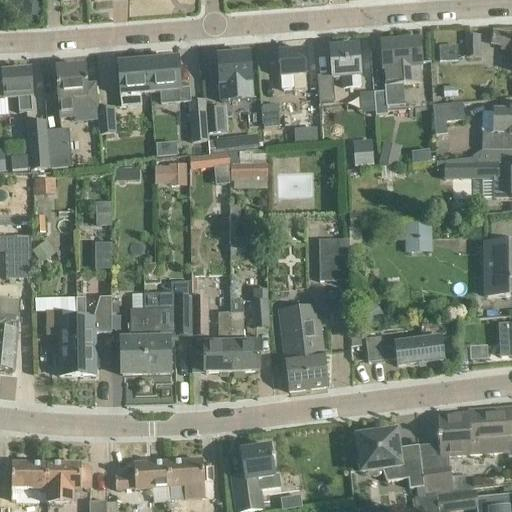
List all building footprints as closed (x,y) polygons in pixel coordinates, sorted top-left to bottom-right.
[(22,1),(20,23),(38,25),(41,3),(22,1)] [(491,47),(511,50),(511,37),(493,35),(491,47)] [(465,38),(465,59),(480,59),(480,37),(465,38)] [(420,71),(421,71),(419,43),(381,46),(383,74),(384,74),(385,90),(392,89),(392,88),(412,87),(421,86),(420,71)] [(333,80),(342,80),(343,91),(360,89),(360,78),(361,78),(358,48),(345,49),(345,46),(333,47),(333,50),(330,50),(333,80)] [(439,48),(440,64),(458,63),(457,48),(439,48)] [(279,55),(278,55),(280,82),(281,82),(282,92),(285,94),(294,93),(294,95),(307,94),(306,80),(307,80),(307,77),(305,52),(279,55)] [(232,58),(217,59),(219,88),(220,88),(221,104),(252,102),(251,85),(249,56),(246,57),(242,54),(235,55),(232,58)] [(180,92),(177,62),(148,65),(150,96),(160,95),(161,106),(188,104),(190,104),(189,91),(180,92)] [(140,96),(150,96),(148,65),(117,67),(120,98),(121,109),(141,108),(140,96)] [(85,69),(57,71),(58,85),(57,85),(58,102),(59,102),(61,119),(75,118),(74,110),(98,108),(96,86),(86,87),(85,69)] [(3,81),(0,80),(0,102),(7,102),(18,101),(19,116),(32,115),(30,100),(32,100),(30,74),(2,76),(3,81)] [(444,100),(457,99),(456,88),(443,89),(444,100)] [(386,94),(374,94),(375,118),(387,117),(386,94)] [(333,98),(319,99),(319,106),(334,105),(333,98)] [(190,104),(188,104),(192,146),(209,144),(209,136),(207,112),(207,111),(206,103),(190,104)] [(462,105),(433,108),(435,126),(446,125),(465,123),(462,105)] [(279,130),(278,108),(262,109),(263,131),(279,130)] [(481,134),(480,153),(482,153),(511,153),(511,109),(510,109),(510,111),(493,111),(493,115),(492,134),(481,134)] [(97,111),(99,137),(115,136),(113,110),(97,111)] [(225,110),(207,111),(207,112),(209,136),(227,134),(225,110)] [(68,131),(46,133),(47,138),(49,158),(71,156),(68,131)] [(47,138),(27,139),(29,173),(50,172),(49,158),(47,138)] [(236,154),(235,140),(216,142),(218,156),(230,155),(236,154)] [(153,145),(153,158),(173,157),(172,144),(153,145)] [(380,156),(381,161),(396,165),(400,148),(383,144),(380,156)] [(236,154),(230,155),(231,184),(267,184),(267,167),(265,167),(265,153),(246,153),(236,154)] [(511,153),(482,153),(476,165),(477,182),(482,182),(482,201),(493,201),(493,202),(510,202),(510,203),(511,202),(511,153)] [(373,154),(354,156),(355,168),(374,167),(373,154)] [(228,156),(191,160),(192,172),(214,169),(229,168),(228,156)] [(186,166),(168,166),(169,189),(186,188),(186,166)] [(127,171),(115,171),(115,184),(127,183),(127,171)] [(56,196),(54,180),(33,182),(35,197),(56,196)] [(111,204),(96,204),(96,227),(111,227),(111,204)] [(229,207),(229,218),(239,218),(239,207),(229,207)] [(360,215),(348,216),(349,230),(360,230),(361,230),(360,215)] [(34,218),(34,235),(44,234),(43,218),(34,218)] [(229,219),(229,258),(229,263),(245,263),(245,258),(245,240),(235,240),(235,226),(235,225),(239,225),(238,219),(229,219)] [(431,254),(430,227),(430,225),(403,224),(403,226),(405,253),(431,254)] [(31,281),(31,252),(30,238),(30,233),(22,234),(22,238),(0,238),(0,254),(5,255),(6,281),(31,281)] [(33,252),(33,254),(41,265),(55,254),(46,242),(33,252)] [(350,284),(348,242),(318,243),(319,284),(350,284)] [(511,246),(483,247),(484,300),(511,299),(511,246)] [(170,296),(144,296),(144,312),(145,342),(145,377),(169,377),(168,345),(175,345),(175,339),(175,338),(173,338),(173,311),(173,310),(173,300),(190,299),(190,285),(170,285),(170,296)] [(251,304),(267,302),(267,292),(252,292),(252,304),(251,304)] [(76,320),(76,321),(78,379),(95,379),(95,373),(99,370),(99,361),(95,359),(95,334),(111,334),(112,297),(100,298),(93,317),(85,317),(85,300),(76,300),(76,320)] [(190,299),(173,300),(173,310),(173,311),(173,338),(175,338),(179,338),(190,338),(190,299)] [(190,299),(190,338),(207,338),(207,310),(207,299),(190,299)] [(268,330),(267,302),(251,304),(252,332),(268,330)] [(373,302),(354,314),(365,331),(384,319),(373,302)] [(231,307),(232,376),(259,375),(258,345),(243,345),(243,316),(243,304),(230,304),(230,307),(231,307)] [(307,360),(285,363),(290,396),(308,394),(327,391),(323,356),(317,310),(317,308),(301,310),(307,360)] [(298,311),(279,313),(279,315),(285,361),(285,363),(307,360),(301,310),(298,311)] [(130,339),(121,339),(121,343),(121,378),(145,377),(145,342),(144,312),(130,312),(130,339)] [(62,313),(45,314),(45,315),(46,336),(59,336),(59,359),(56,361),(56,370),(60,372),(60,379),(78,379),(76,321),(76,320),(62,320),(62,313)] [(217,316),(217,346),(204,346),(205,376),(232,376),(232,345),(231,315),(217,316)] [(0,373),(13,375),(18,334),(17,334),(19,320),(17,320),(0,317),(0,373)] [(511,324),(498,325),(500,360),(511,359),(511,324)] [(381,339),(365,341),(368,366),(398,362),(399,370),(414,367),(442,363),(439,344),(447,342),(445,327),(421,330),(421,333),(419,334),(420,336),(422,336),(423,343),(382,349),(381,339)] [(486,349),(470,349),(470,362),(487,361),(486,349)] [(511,412),(469,414),(469,418),(438,419),(440,460),(511,456),(511,412)] [(367,438),(356,439),(360,475),(366,475),(381,473),(386,485),(408,482),(409,492),(423,490),(420,470),(420,462),(399,465),(398,451),(396,435),(386,436),(379,433),(372,433),(367,438)] [(245,478),(231,480),(236,511),(262,511),(263,511),(261,500),(261,499),(260,495),(281,491),(279,479),(274,479),(270,450),(267,450),(267,448),(255,450),(255,452),(241,454),(245,478)] [(170,490),(169,490),(170,501),(184,501),(184,503),(205,501),(203,464),(168,466),(170,490)] [(168,466),(134,468),(135,478),(114,480),(116,493),(136,491),(136,493),(153,492),(153,505),(170,504),(170,501),(169,490),(170,490),(168,466)] [(448,466),(421,470),(423,491),(424,498),(436,497),(453,495),(451,487),(448,466)] [(12,504),(46,505),(46,467),(12,467),(12,504)] [(46,492),(46,505),(46,506),(74,506),(74,492),(80,492),(90,492),(90,470),(81,470),(81,467),(46,467),(46,492)] [(436,497),(424,498),(414,500),(415,511),(460,511),(459,494),(453,495),(436,497)] [(511,511),(511,497),(495,499),(495,498),(476,500),(476,511),(478,511),(487,511),(486,511),(511,511)]
